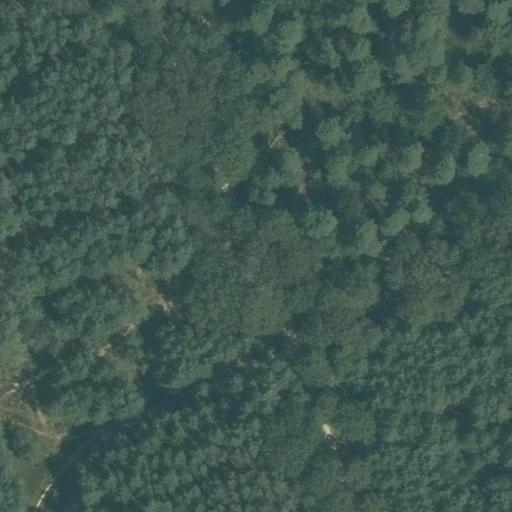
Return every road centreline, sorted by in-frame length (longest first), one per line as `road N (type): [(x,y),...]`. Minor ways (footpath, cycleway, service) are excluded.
road 1 (track): [(287,350),(150,0)]
road 2 (track): [(287,350),(307,332),(511,249)]
road 3 (track): [(351,511),(287,350)]
